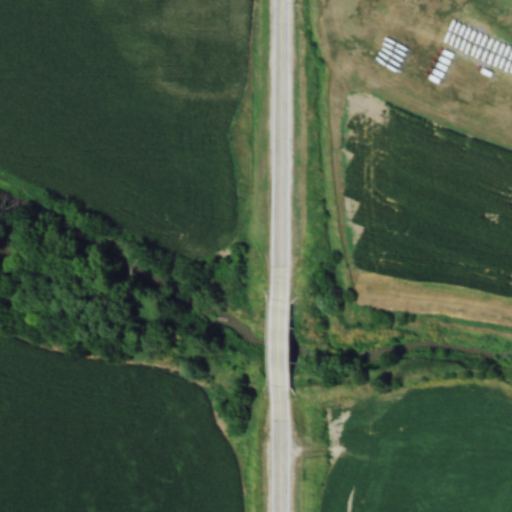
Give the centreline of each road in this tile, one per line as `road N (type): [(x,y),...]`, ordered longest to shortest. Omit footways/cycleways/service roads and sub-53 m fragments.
road 1 (tertiary): [(278,255),(279,0)]
road 2 (tertiary): [(279,396),(278,255)]
